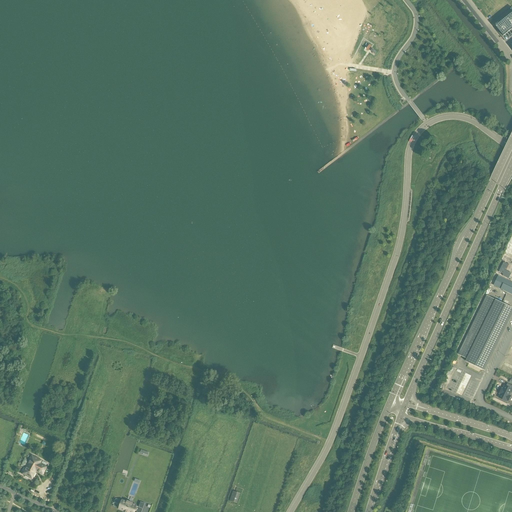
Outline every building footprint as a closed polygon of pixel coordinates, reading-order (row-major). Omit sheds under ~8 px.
[(510,29),(511,27),(511,22),(506,16),(502,19),(510,29)] [(498,22),(506,32),(510,29),(502,19),(498,22)] [(506,32),(498,22),(494,25),(502,35),(506,32)] [(511,273),(505,270),(506,268),(507,269),(509,265),(504,262),(499,272),(503,274),(502,275),(509,279),(511,273)] [(511,282),(505,279),(501,289),(511,294),(511,282)] [(511,307),(487,296),(459,355),(467,359),(466,361),(485,371),(511,314),(511,307)] [(504,386),(503,389),(502,388),(499,394),(500,394),(498,398),(506,401),(507,400),(508,401),(511,396),(509,395),(511,389),(511,386),(511,385),(509,384),(507,387),(504,386)] [(23,473),(25,475),(25,476),(28,477),(29,476),(31,478),(32,476),(33,476),(35,473),(34,473),(35,470),(42,474),(46,467),(39,463),(40,461),(38,459),(35,457),(34,458),(32,456),(31,457),(30,457),(28,460),(29,461),(25,468),(23,471),(24,472),(23,473)] [(229,500),(237,503),(240,493),(233,491),(229,500)] [(118,509),(126,511),(133,511),(134,510),(136,511),(141,511),(145,503),(140,502),(138,507),(135,506),(136,505),(132,504),(132,503),(127,500),(126,500),(126,501),(122,500),(121,502),(122,502),(120,507),(119,507),(118,509)]
